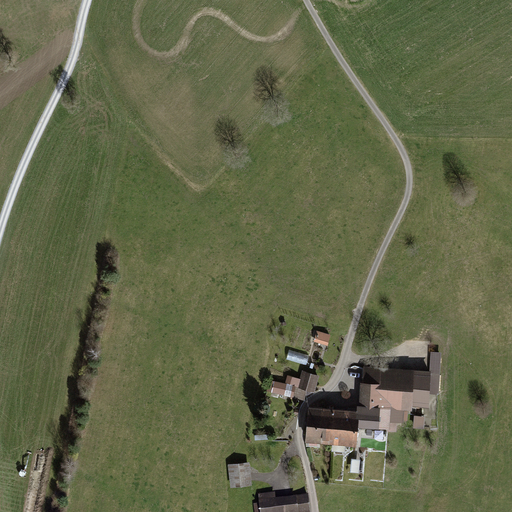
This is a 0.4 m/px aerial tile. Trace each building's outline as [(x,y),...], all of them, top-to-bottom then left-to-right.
[(331,334),(317,330),(314,341),(328,344),(331,334)] [(309,355),(289,350),(286,360),(306,365),(309,355)] [(431,350),(430,368),(431,369),(430,393),(439,393),(442,351),(431,350)] [(357,402),(357,406),(359,406),(358,423),(387,425),(387,430),(397,431),(397,421),(403,422),(404,409),(413,409),(413,405),(429,406),(430,393),(431,369),(430,368),(364,364),(363,380),(361,380),(359,402),(357,402)] [(272,392),(305,399),(307,389),(315,391),(320,374),(302,369),(300,377),(288,374),(285,382),(275,380),(274,380),(269,379),(267,390),(272,391),(272,392)] [(306,439),(330,441),(332,405),(308,403),(306,439)] [(357,406),(332,405),(330,441),(357,442),(358,423),(359,406),(357,406)] [(425,415),(415,414),(414,428),(424,429),(425,415)] [(252,483),(249,460),(228,463),(231,486),(252,483)] [(310,511),(308,494),(276,497),(275,491),(258,493),(259,503),(254,503),(254,511),(310,511)]
